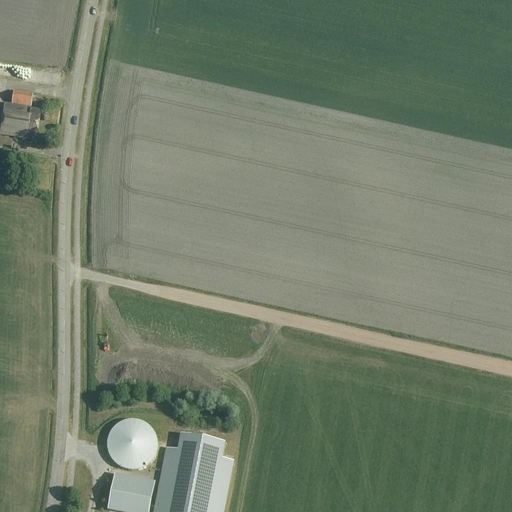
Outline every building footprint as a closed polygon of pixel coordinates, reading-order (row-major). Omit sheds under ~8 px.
[(30,111),(33,95),(13,92),(11,105),(4,104),(0,131),(0,136),(32,141),(32,138),(37,138),(41,112),(30,111)] [(0,165),(10,167),(14,141),(0,139),(0,165)] [(106,449),(108,456),(111,462),(116,467),(122,470),(129,472),(136,472),(143,469),(149,465),(154,460),(157,454),(158,447),(157,440),(155,433),(150,427),(144,423),(138,421),(131,420),(124,421),(117,424),(112,429),(108,435),(106,442),(106,449)] [(166,450),(153,511),(223,511),(233,463),(222,460),(225,444),(181,436),(178,452),(166,450)] [(108,511),(117,511),(147,511),(153,482),(114,476),(108,511)]
